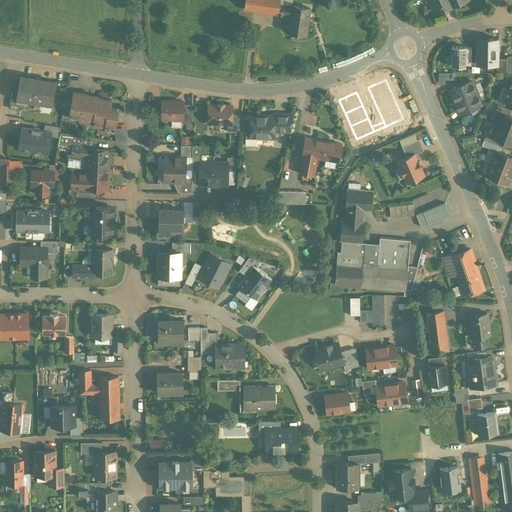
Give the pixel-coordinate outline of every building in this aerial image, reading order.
[(279,0),(244,0),(243,8),(277,13),(279,4),(279,0)] [(451,6),(448,0),(431,0),(432,3),(431,5),(435,13),(451,6)] [(309,7),(291,4),(291,6),(279,4),(277,13),(290,15),(288,30),(304,33),(309,7)] [(496,38),(486,38),(486,39),(477,39),(477,64),(496,65),(496,52),(497,52),(497,45),(496,44),(496,38)] [(451,66),(464,66),(464,65),(465,47),(465,46),(451,46),(451,66)] [(34,78),(20,76),(20,75),(16,98),(28,100),(40,102),(52,104),(55,81),(54,81),(40,79),(34,78)] [(385,80),(367,87),(383,122),(385,127),(402,119),(385,80)] [(471,80),(449,89),(454,101),(476,92),(471,80)] [(111,99),(98,97),(90,95),(90,97),(86,97),(86,94),(73,92),(69,116),(70,116),(71,113),(77,114),(81,119),(86,120),(86,118),(91,119),(95,124),(99,125),(99,122),(104,123),(104,125),(107,129),(114,130),(116,115),(115,115),(116,108),(110,107),(111,99)] [(356,92),(338,100),(356,140),(374,132),(371,127),(356,92)] [(476,92),(454,101),(459,113),(479,105),(480,102),(476,92)] [(182,101),(162,100),(161,118),(181,119),(182,119),(182,105),(182,101)] [(223,103),(216,103),(216,105),(209,105),(209,104),(208,104),(207,122),(208,122),(211,122),(213,124),(218,124),(220,122),(227,123),(230,123),(231,123),(231,113),(232,105),(231,105),(231,106),(223,105),(223,103)] [(511,109),(497,104),(494,111),(500,113),(500,112),(509,115),(511,109)] [(191,105),(182,105),(182,119),(181,119),(181,123),(190,123),(191,105)] [(511,116),(509,115),(500,112),(500,113),(496,124),(511,129),(511,116)] [(231,113),(231,123),(230,123),(227,123),(227,131),(237,131),(241,114),(231,113)] [(293,114),(273,113),(273,115),(274,115),(273,131),(289,131),(293,114)] [(273,115),(251,115),(250,131),(256,137),(264,137),(267,134),(273,134),(273,131),(274,115),(273,115)] [(371,127),(374,132),(385,127),(383,122),(371,127)] [(52,132),(51,136),(59,137),(60,132),(60,127),(44,124),(43,131),(52,132)] [(511,129),(496,124),(492,135),(491,136),(500,139),(511,143),(511,129)] [(43,131),(21,127),(17,148),(48,153),(51,136),(52,132),(43,131)] [(127,127),(116,127),(116,140),(127,140),(127,127)] [(90,136),(60,132),(59,137),(58,145),(64,145),(64,141),(88,145),(90,136)] [(492,135),(486,132),(483,139),(497,145),(500,139),(491,136),(492,135)] [(182,143),(190,142),(190,134),(181,135),(182,143)] [(342,144),(304,137),(301,154),(303,154),(299,173),(314,176),(317,157),(338,161),(342,144)] [(418,138),(401,146),(406,156),(414,152),(415,153),(423,149),(418,138)] [(88,145),(64,141),(64,145),(63,154),(77,156),(77,159),(88,159),(88,149),(88,145)] [(192,145),(180,145),(180,156),(186,156),(185,157),(192,157),(192,156),(192,145)] [(107,150),(88,149),(88,159),(88,160),(87,169),(107,169),(108,150),(107,150)] [(511,169),(511,156),(495,150),(490,162),(511,170),(511,169)] [(406,156),(396,160),(406,182),(424,174),(415,153),(414,152),(406,156)] [(180,156),(163,155),(163,169),(185,169),(185,157),(186,156),(180,156)] [(235,156),(227,156),(227,162),(227,170),(235,170),(235,156)] [(213,161),(199,161),(199,169),(199,183),(213,183),(213,161)] [(227,162),(213,161),(213,183),(227,184),(227,170),(227,162)] [(511,170),(490,162),(486,174),(507,182),(511,170)] [(9,165),(0,164),(0,182),(9,182),(9,165)] [(107,169),(87,169),(87,176),(87,188),(107,189),(107,169)] [(185,169),(163,169),(163,182),(179,182),(185,182),(185,176),(185,169)] [(53,171),(31,170),(31,185),(38,185),(38,188),(46,188),(46,185),(53,185),(53,171)] [(87,188),(87,176),(72,176),(71,187),(87,188)] [(191,176),(185,176),(185,182),(179,182),(179,192),(191,192),(191,176)] [(371,190),(346,189),(345,207),(347,207),(347,220),(361,222),(362,208),(370,209),(371,190)] [(305,191),(278,190),(278,203),(305,203),(305,191)] [(60,196),(60,204),(69,205),(69,196),(60,196)] [(94,198),(76,197),(75,207),(86,207),(91,207),(93,207),(94,198)] [(205,202),(193,202),(192,215),(204,215),(205,202)] [(445,202),(423,211),(428,223),(450,214),(445,202)] [(412,203),(388,206),(390,217),(413,215),(412,203)] [(93,207),(91,207),(91,225),(90,233),(90,234),(112,234),(113,207),(93,207)] [(24,211),(16,211),(15,231),(33,231),(33,209),(24,208),(24,211)] [(41,209),(33,209),(33,231),(49,231),(50,211),(41,211),(41,209)] [(183,209),(159,209),(158,229),(170,229),(183,229),(183,209)] [(423,211),(415,214),(421,226),(428,223),(423,211)] [(347,220),(342,220),(340,239),(345,239),(343,251),(344,252),(354,253),(355,240),(361,241),(363,222),(361,222),(347,220)] [(409,239),(379,237),(377,263),(406,265),(406,268),(407,268),(407,265),(409,239)] [(40,247),(21,247),(20,265),(35,265),(35,274),(44,274),(44,265),(46,265),(46,252),(57,252),(57,240),(40,240),(40,247)] [(196,250),(195,240),(181,241),(181,246),(185,246),(185,251),(196,250)] [(88,241),(72,241),(72,249),(88,249),(88,241)] [(112,248),(92,248),(92,266),(92,273),(95,273),(112,273),(112,248)] [(483,288),(470,248),(442,257),(444,265),(452,262),(463,294),(483,288)] [(184,251),(158,251),(158,276),(179,276),(179,265),(185,265),(184,251)] [(354,253),(344,252),(343,251),(337,251),(336,263),(359,265),(359,262),(363,262),(363,253),(354,253)] [(231,263),(210,253),(198,277),(219,287),(231,263)] [(363,262),(359,262),(359,265),(336,263),(334,284),(404,289),(406,268),(406,265),(377,263),(363,262)] [(82,264),(73,264),(72,276),(95,277),(95,273),(92,273),(92,266),(82,265),(82,264)] [(237,285),(240,287),(235,294),(246,302),(251,295),(256,299),(271,278),(253,265),(237,285)] [(417,266),(407,265),(407,268),(406,268),(404,289),(403,295),(409,295),(417,266)] [(350,297),(350,315),(360,315),(360,309),(359,297),(350,297)] [(383,300),(371,301),(372,309),(372,321),(372,324),(384,324),(383,300)] [(372,321),(372,309),(360,309),(360,315),(360,321),(372,321)] [(442,310),(425,312),(431,352),(448,349),(442,310)] [(486,312),(469,314),(471,333),(472,336),(486,334),(489,334),(486,312)] [(27,313),(0,313),(0,317),(0,331),(0,336),(0,337),(5,337),(6,339),(15,339),(15,337),(27,337),(27,326),(27,313)] [(111,314),(92,313),(92,325),(95,328),(94,335),(111,335),(111,314)] [(65,316),(58,316),(58,315),(50,314),(50,316),(42,316),(42,333),(65,333),(65,316)] [(183,320),(157,320),(158,339),(183,339),(183,320)] [(200,339),(200,327),(187,327),(188,340),(200,340),(200,339)] [(121,331),(113,331),(113,349),(121,349),(121,331)] [(215,332),(207,332),(207,339),(206,339),(200,339),(200,340),(200,353),(215,352),(215,344),(216,344),(215,332)] [(486,334),(472,336),(471,333),(464,334),(466,346),(487,343),(486,334)] [(216,344),(215,344),(215,352),(215,367),(241,367),(241,343),(216,344)] [(323,348),(315,350),(320,366),(327,364),(328,367),(342,363),(344,362),(340,352),(338,343),(331,346),(330,344),(322,347),(323,348)] [(394,344),(379,346),(382,366),(396,364),(394,344)] [(379,346),(365,348),(368,368),(382,366),(379,346)] [(355,348),(340,352),(344,362),(342,363),(345,369),(358,365),(355,348)] [(480,356),(467,358),(467,359),(469,374),(470,386),(495,383),(492,355),(480,356)] [(443,356),(428,358),(429,366),(444,364),(443,356)] [(467,359),(461,360),(463,375),(469,374),(467,359)] [(429,366),(426,366),(429,384),(446,382),(444,364),(429,366)] [(80,393),(79,369),(69,370),(69,393),(80,393)] [(90,383),(90,369),(79,369),(80,393),(99,392),(99,383),(90,383)] [(182,372),(157,373),(157,392),(182,391),(182,372)] [(118,375),(98,376),(99,392),(100,418),(119,417),(118,375)] [(418,378),(412,379),(414,394),(420,393),(418,378)] [(239,379),(217,379),(217,390),(229,390),(229,386),(239,386),(239,379)] [(404,381),(389,383),(392,403),(406,401),(404,381)] [(389,383),(376,384),(378,405),(392,403),(389,383)] [(274,407),(273,385),(243,386),(244,410),(255,410),(255,407),(274,407)] [(467,386),(454,388),(455,402),(466,400),(466,398),(468,397),(467,386)] [(346,392),(324,395),(327,413),(349,410),(346,392)] [(482,407),(480,397),(467,399),(467,401),(469,411),(478,410),(478,408),(482,407)] [(469,411),(467,401),(461,402),(462,413),(469,413),(469,411)] [(22,403),(3,402),(1,429),(0,430),(20,432),(22,403)] [(74,405),(51,406),(51,426),(75,425),(74,405)] [(494,411),(476,414),(479,434),(497,432),(494,411)] [(21,430),(30,430),(30,412),(22,412),(21,430)] [(279,420),(258,421),(258,430),(265,430),(265,429),(279,428),(279,420)] [(279,428),(265,429),(265,430),(265,451),(295,450),(295,428),(279,428)] [(20,432),(0,430),(1,429),(0,429),(0,439),(19,436),(20,432)] [(165,440),(150,440),(150,449),(164,449),(165,440)] [(101,441),(80,441),(80,452),(95,452),(95,451),(101,451),(101,441)] [(54,466),(54,449),(34,450),(34,474),(48,474),(54,474),(54,466)] [(101,451),(95,451),(95,452),(95,475),(115,475),(115,451),(101,451)] [(202,451),(191,452),(191,460),(191,469),(203,469),(202,451)] [(380,451),(363,453),(364,462),(380,461),(380,451)] [(511,451),(498,453),(501,477),(505,508),(511,507),(511,451)] [(482,455),(468,457),(471,474),(475,510),(489,509),(482,455)] [(22,460),(6,460),(6,473),(4,473),(4,483),(9,483),(18,483),(22,483),(22,473),(22,460)] [(178,460),(172,460),(172,461),(159,461),(159,486),(191,485),(191,469),(191,460),(178,460)] [(357,462),(337,462),(337,487),(357,487),(357,462)] [(457,465),(439,468),(443,491),(461,489),(457,465)] [(63,485),(63,466),(54,466),(54,474),(48,474),(48,485),(63,485)] [(227,468),(203,469),(203,486),(216,486),(216,494),(242,493),(242,476),(228,477),(227,468)] [(411,468),(391,470),(393,496),(407,495),(413,494),(413,491),(411,468)] [(29,473),(22,473),(22,483),(18,483),(19,491),(29,491),(29,473)] [(105,481),(87,482),(87,491),(95,491),(105,490),(105,481)] [(19,491),(18,483),(9,483),(4,483),(4,490),(6,491),(19,491)] [(428,508),(426,489),(413,491),(413,494),(407,495),(409,510),(428,508)] [(105,490),(95,491),(95,511),(115,511),(115,490),(105,490)] [(380,505),(380,493),(360,494),(356,494),(357,501),(357,505),(380,505)] [(249,511),(249,496),(241,496),(241,511),(249,511)] [(357,501),(337,501),(336,511),(356,511),(357,505),(357,501)] [(179,511),(180,502),(160,503),(159,511),(179,511)]
